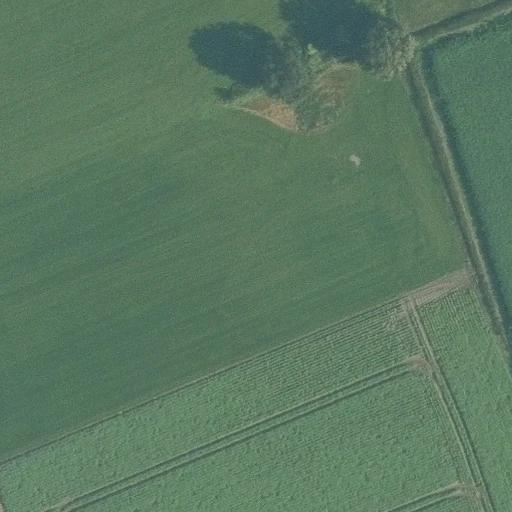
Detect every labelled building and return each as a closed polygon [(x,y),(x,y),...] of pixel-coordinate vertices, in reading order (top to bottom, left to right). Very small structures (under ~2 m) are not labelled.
[(0,0),(0,15),(25,0),(0,0)] [(80,14),(57,23),(69,56),(92,47),(80,14)] [(76,93),(45,104),(53,124),(84,112),(76,93)] [(45,104),(18,114),(25,134),(53,124),(45,104)] [(84,112),(53,124),(60,144),(91,132),(84,112)] [(275,120),(237,121),(238,150),(276,149),(275,120)] [(53,124),(25,134),(33,154),(60,144),(53,124)] [(332,158),(297,159),(297,182),(333,181),(332,158)] [(333,181),(297,182),(298,208),(334,207),(333,181)] [(203,182),(183,190),(194,221),(214,213),(203,182)] [(183,190),(163,197),(175,228),(194,221),(183,190)] [(214,213),(194,221),(205,248),(224,241),(214,213)] [(194,221),(175,228),(185,255),(205,248),(194,221)] [(286,228),(253,240),(262,264),(295,252),(286,228)]
